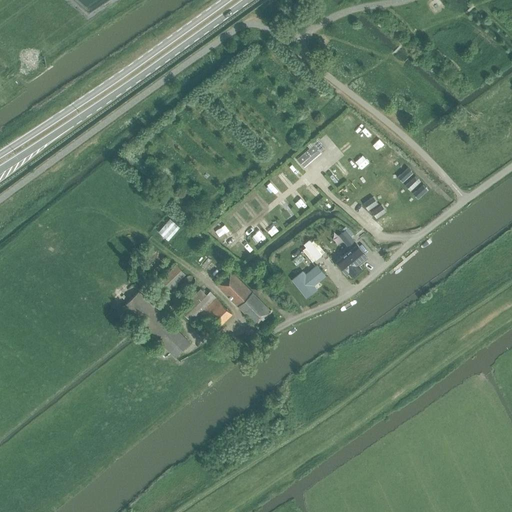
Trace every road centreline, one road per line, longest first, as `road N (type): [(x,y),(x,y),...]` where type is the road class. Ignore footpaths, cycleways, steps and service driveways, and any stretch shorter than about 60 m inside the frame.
road 1 (primary): [(0,169),(244,0)]
road 2 (primary): [(222,0),(0,154)]
road 3 (unclassified): [(253,331),(346,296),(465,199)]
